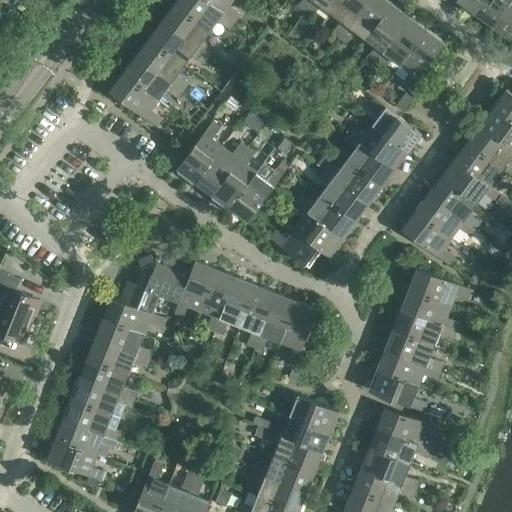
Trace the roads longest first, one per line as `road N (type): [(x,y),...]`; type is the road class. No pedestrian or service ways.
road 1 (residential): [(64,244),(88,263),(11,452),(8,492),(24,511)]
road 2 (residential): [(339,285),(353,254),(501,58)]
road 3 (residential): [(129,163),(252,259),(312,284),(339,285)]
road 4 (residential): [(320,511),(355,411),(339,285)]
road 5 (tertiary): [(0,117),(83,0)]
